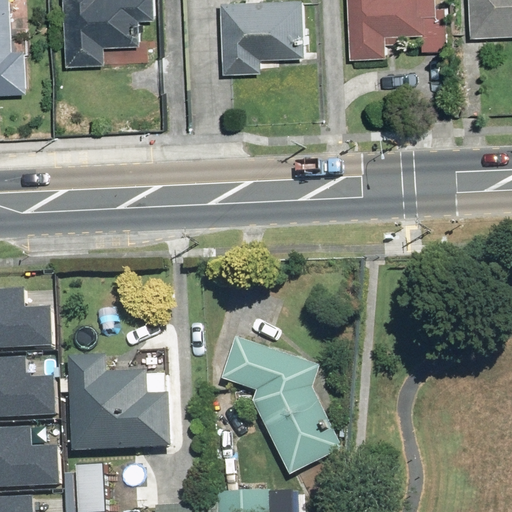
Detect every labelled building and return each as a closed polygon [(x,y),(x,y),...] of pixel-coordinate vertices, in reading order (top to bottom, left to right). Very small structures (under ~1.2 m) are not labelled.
[(0,0),(0,94),(36,94),(35,49),(28,49),(26,0),(0,0)] [(81,0),(82,4),(73,4),(72,68),(127,69),(127,60),(148,61),(148,21),(161,21),(160,0),(81,0)] [(313,0),(229,1),(230,75),(271,75),(271,59),(314,59),(313,0)] [(453,0),(357,0),(357,60),(397,60),(397,45),(410,45),(410,35),(428,35),(428,51),(453,51),(453,0)] [(511,0),(479,0),(480,36),(511,35),(511,0)] [(112,88),(78,88),(78,102),(112,102),(112,88)] [(39,298),(0,299),(0,356),(64,353),(62,315),(40,316),(39,298)] [(352,451),(321,391),(329,369),(244,341),(231,381),(265,392),(262,403),(267,416),(298,478),(352,451)] [(114,374),(114,358),(77,359),(80,452),(179,450),(178,396),(158,397),(158,373),(114,374)] [(46,365),(0,367),(0,424),(71,421),(69,382),(47,384),(46,365)] [(47,438),(0,440),(0,496),(72,493),(70,455),(48,456),(47,438)] [(115,511),(113,467),(85,469),(87,511),(115,511)] [(299,511),(299,492),(222,496),(223,511),(299,511)]
